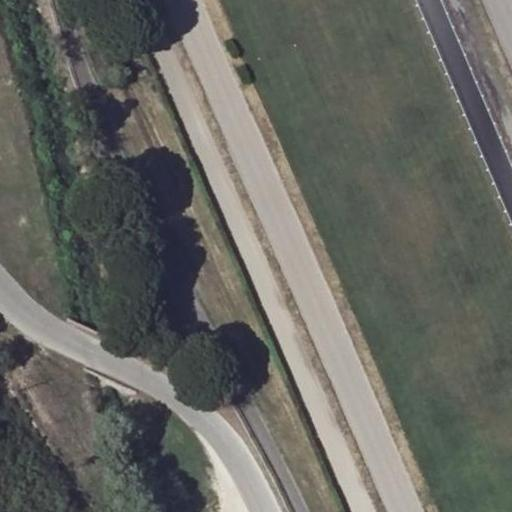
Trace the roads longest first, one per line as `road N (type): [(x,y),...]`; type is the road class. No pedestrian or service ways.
road 1 (unknown): [(59,0),(167,261),(270,437),(304,511)]
road 2 (unknown): [(361,511),(138,0)]
road 3 (unknown): [(180,0),(402,511)]
road 4 (unknown): [(511,194),(429,0)]
road 5 (unknown): [(457,0),(511,126)]
